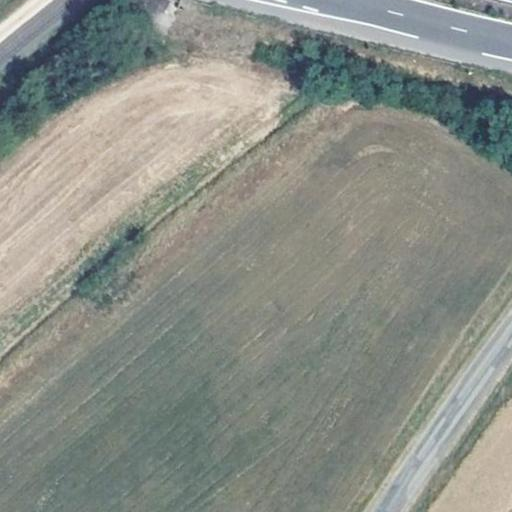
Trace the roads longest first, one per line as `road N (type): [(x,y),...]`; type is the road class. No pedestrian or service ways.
road 1 (tertiary): [(388,511),(511,332)]
road 2 (motorway): [(339,0),(511,46)]
